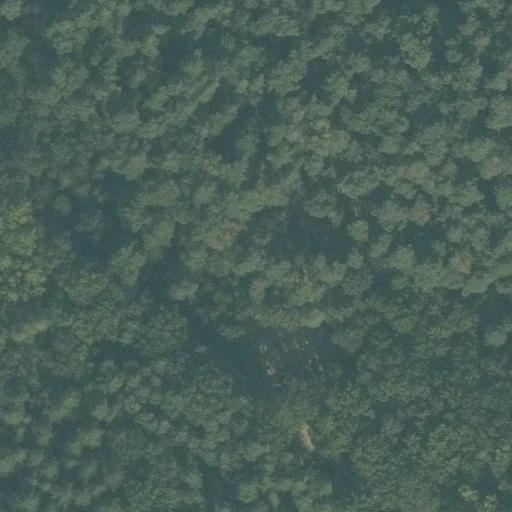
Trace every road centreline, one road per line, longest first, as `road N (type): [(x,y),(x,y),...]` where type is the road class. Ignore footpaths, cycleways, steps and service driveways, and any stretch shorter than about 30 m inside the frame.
road 1 (unclassified): [(399,511),(48,223),(0,164)]
road 2 (track): [(252,392),(337,289),(365,275),(414,275),(511,328)]
